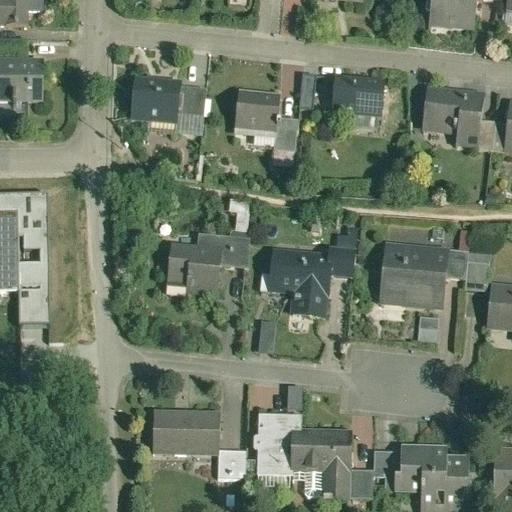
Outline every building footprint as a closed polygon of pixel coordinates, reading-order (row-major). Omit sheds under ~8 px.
[(39,22),(38,0),(0,0),(0,35),(22,36),(22,21),(39,22)] [(308,0),(308,9),(356,13),(357,0),(308,0)] [(425,0),(422,36),(469,40),(472,6),(472,0),(425,0)] [(511,0),(501,0),(499,19),(511,20),(511,0)] [(0,68),(15,69),(15,58),(0,57),(0,68)] [(0,114),(37,115),(38,69),(15,69),(0,68),(0,114)] [(298,83),(293,131),(305,132),(310,84),(298,83)] [(378,90),(331,86),(327,123),(374,128),(378,90)] [(174,90),(132,87),(131,100),(125,100),(123,128),(170,133),(174,94),(174,90)] [(197,96),(174,94),(170,133),(169,143),(196,145),(198,125),(194,125),(197,96)] [(479,103),(423,97),(418,140),(451,144),(449,155),(473,158),(476,131),(479,103)] [(275,104),(230,100),(226,138),(271,143),(272,129),(275,104)] [(502,134),(499,161),(511,162),(511,110),(505,109),(502,134)] [(293,131),(272,129),(271,143),(267,177),(287,179),(293,131)] [(489,132),(476,131),(473,158),(486,160),(489,132)] [(502,134),(489,132),(486,160),(499,161),(502,134)] [(0,301),(12,301),(11,216),(0,215),(0,301)] [(354,252),(356,238),(337,236),(336,251),(354,252)] [(455,237),(453,260),(465,262),(467,239),(455,237)] [(191,245),(190,258),(213,260),(212,276),(241,279),(243,250),(191,245)] [(302,264),(265,261),(261,303),(286,305),(284,327),(321,330),(325,288),(347,290),(350,258),(303,253),(302,264)] [(379,253),(373,314),(435,320),(439,288),(441,259),(379,253)] [(178,304),(209,307),(212,276),(213,260),(190,258),(165,255),(161,296),(179,298),(178,304)] [(441,259),(439,288),(462,290),(465,262),(453,260),(441,259)] [(484,264),(465,262),(462,290),(461,299),(480,301),(484,264)] [(511,294),(488,292),(482,340),(510,343),(510,356),(511,356),(511,294)] [(260,326),(259,355),(272,356),(274,326),(260,326)] [(434,329),(414,327),(411,349),(432,351),(434,329)] [(286,415),(301,415),(301,391),(286,391),(286,415)] [(214,422),(148,419),(146,465),(212,467),(212,460),(214,422)] [(252,424),(250,470),(250,480),(249,497),(285,499),(285,483),(287,440),(295,441),(296,426),(252,424)] [(348,443),(287,440),(285,483),(317,485),(316,511),(342,511),(342,507),(343,486),(346,486),(346,481),(348,443)] [(388,478),(387,505),(415,506),(414,511),(464,511),(466,474),(438,472),(438,468),(431,468),(431,458),(393,456),(392,463),(392,479),(388,478)] [(511,511),(511,458),(486,458),(484,511),(511,511)] [(240,461),(212,460),(212,467),(211,489),(239,490),(239,479),(240,470),(240,461)] [(366,462),(365,482),(364,504),(387,505),(388,478),(392,479),(392,463),(366,462)] [(346,486),(343,486),(342,507),(364,508),(364,504),(365,482),(346,481),(346,486)]
